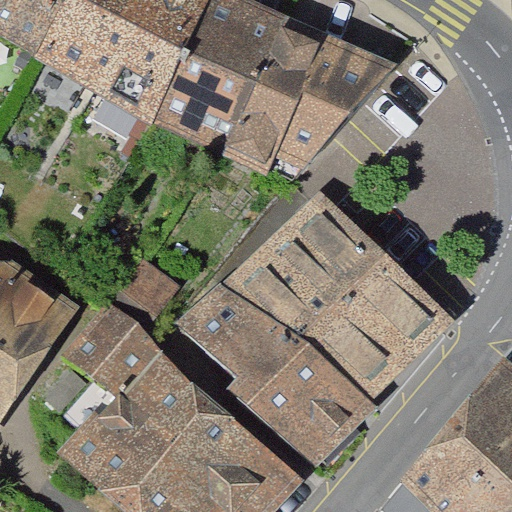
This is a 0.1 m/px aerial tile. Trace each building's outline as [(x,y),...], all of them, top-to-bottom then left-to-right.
[(235,0),(0,0),(0,37),(278,180),(389,71),(235,0)] [(170,323),(305,464),(436,311),(318,195),(170,323)] [(0,267),(0,414),(68,313),(0,267)] [(49,453),(112,511),(271,511),(295,486),(101,303),(51,344),(108,396),(49,453)] [(511,511),(511,374),(402,494),(418,511),(511,511)]
